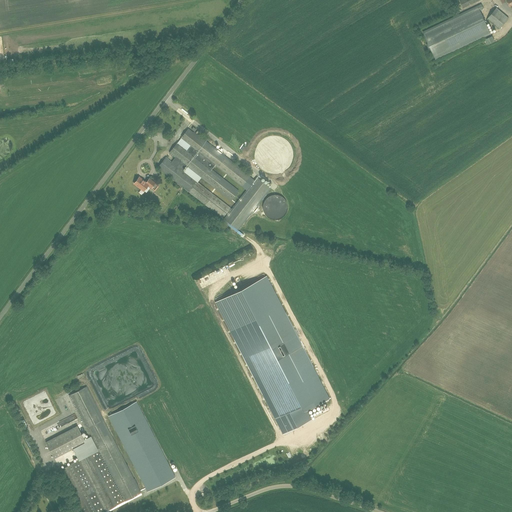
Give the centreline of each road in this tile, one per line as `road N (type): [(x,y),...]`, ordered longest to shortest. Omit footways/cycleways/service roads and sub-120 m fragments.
road 1 (unclassified): [(0,318),(241,0)]
road 2 (unclassified): [(378,511),(290,486),(213,511)]
